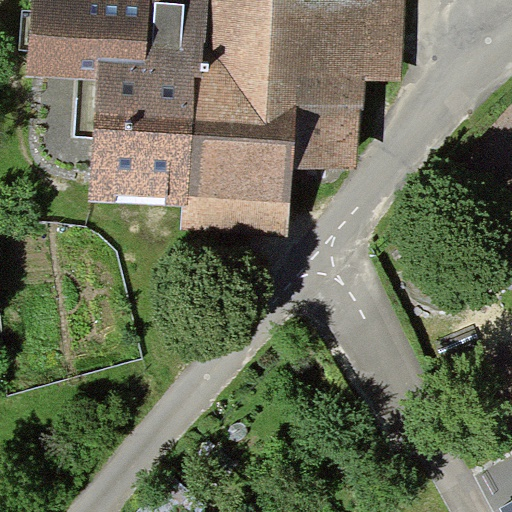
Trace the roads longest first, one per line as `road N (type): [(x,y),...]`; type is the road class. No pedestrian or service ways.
road 1 (residential): [(314,242),(85,511)]
road 2 (residential): [(314,242),(456,511)]
road 3 (residential): [(476,53),(314,242)]
